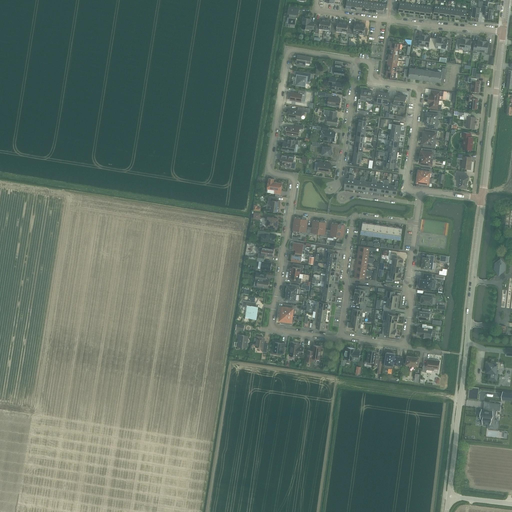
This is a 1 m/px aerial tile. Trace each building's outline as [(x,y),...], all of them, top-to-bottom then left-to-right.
[(379,3),(378,12),(383,13),(384,11),(386,11),(387,4),(379,3)] [(480,11),(483,11),(483,6),(480,5),(480,8),(473,7),(472,17),(479,18),(480,11)] [(289,17),(287,17),(286,23),(288,23),(288,24),(295,25),(296,18),(296,15),(298,15),(299,8),(289,6),(288,13),(289,14),(289,17)] [(482,14),(485,15),(485,18),(491,19),(493,9),(489,9),(489,6),(487,6),(484,6),(483,6),(483,11),(482,14)] [(303,18),(301,29),(310,30),(310,29),(314,30),(315,22),(311,22),(311,19),(303,18)] [(319,29),(324,30),(325,22),(326,19),(320,18),(320,22),(317,22),(316,29),(319,30),(319,29)] [(325,22),(324,30),(329,31),(333,32),(334,24),(331,24),(331,20),(326,19),(325,22)] [(334,24),(333,32),(336,32),(341,32),(343,22),(343,21),(337,21),(337,25),(334,24)] [(343,22),(341,32),(347,33),(346,34),(350,34),(351,27),(348,26),(348,22),(343,21),(343,22)] [(351,27),(350,34),(353,34),(358,34),(360,24),(354,23),(354,27),(351,27)] [(360,24),(358,34),(364,35),(363,36),(367,36),(368,29),(365,29),(365,24),(360,24)] [(416,36),(414,47),(418,47),(418,46),(423,47),(425,35),(419,34),(419,36),(416,36)] [(425,35),(423,47),(429,47),(428,48),(432,49),(433,38),(430,38),(430,36),(425,35)] [(433,38),(432,49),(435,49),(435,48),(441,49),(442,37),(437,37),(436,38),(433,38)] [(442,37),(441,49),(446,50),(446,51),(449,51),(451,40),(447,40),(448,38),(442,37)] [(459,50),(464,50),(466,38),(460,38),(460,40),(457,39),(455,50),(459,51),(459,50)] [(466,38),(464,50),(469,51),(469,52),(473,52),(474,42),(471,41),(471,39),(466,38)] [(474,42),(473,52),(476,53),(476,52),(482,53),(483,41),(478,40),(477,42),(474,42)] [(483,41),(482,53),(487,53),(487,54),(490,55),(492,44),(488,44),(489,42),(483,41)] [(298,55),(296,65),(305,67),(306,63),(310,64),(311,57),(298,55)] [(334,74),(340,75),(340,74),(344,75),(345,69),(341,68),(342,65),(342,62),(336,61),(335,64),(335,67),(332,66),(331,73),(334,74)] [(410,68),(408,78),(444,83),(446,69),(442,68),(442,72),(410,68)] [(293,81),(293,85),(306,87),(306,84),(309,84),(311,77),(313,78),(314,74),(304,72),(303,75),(296,74),(295,81),(293,81)] [(332,84),(332,90),(341,91),(343,83),(335,82),(336,79),(329,77),(328,84),(332,84)] [(468,82),(472,83),(472,84),(471,85),(471,87),(471,91),(479,92),(480,82),(477,81),(477,78),(468,77),(468,78),(468,80),(468,82)] [(305,91),(298,90),(298,93),(291,92),(290,100),(301,102),(302,94),(304,95),(305,91)] [(366,100),(369,101),(368,103),(374,104),(375,98),(372,97),(373,91),(371,91),(371,90),(368,90),(367,90),(366,100)] [(429,94),(428,99),(439,100),(440,96),(443,96),(444,92),(431,90),(431,94),(429,94)] [(375,98),(374,104),(382,105),(383,103),(382,103),(384,92),(383,92),(380,91),(380,92),(378,92),(378,98),(375,98)] [(382,103),(383,103),(385,103),(385,106),(390,107),(391,100),(388,100),(389,94),(388,93),(385,92),(384,92),(382,103)] [(328,97),(327,105),(339,107),(341,99),(331,97),(332,94),(326,93),(325,97),(328,97)] [(391,100),(390,107),(396,107),(396,105),(399,105),(401,94),(400,94),(396,94),(396,95),(395,94),(394,101),(391,100)] [(467,104),(468,105),(469,105),(469,108),(476,109),(477,105),(477,102),(478,99),(472,99),(473,95),(467,94),(466,102),(466,103),(467,104)] [(429,104),(429,108),(441,110),(442,105),(438,105),(439,100),(428,99),(428,103),(429,104)] [(301,120),(301,115),(302,115),(305,114),(305,112),(306,109),(298,107),(297,111),(290,109),(288,118),(301,120)] [(324,110),(324,114),(326,117),(328,117),(327,124),(336,126),(338,118),(336,118),(337,112),(330,111),(324,110)] [(426,115),(425,115),(425,118),(437,120),(438,117),(439,118),(440,111),(431,110),(430,113),(426,112),(426,115)] [(458,115),(458,116),(460,116),(465,117),(464,119),(467,120),(466,127),(474,128),(475,124),(475,121),(475,118),(470,117),(471,113),(465,112),(459,112),(459,113),(458,115)] [(358,119),(357,125),(366,126),(367,120),(366,120),(366,117),(360,116),(360,119),(358,119)] [(425,122),(425,124),(429,125),(428,128),(438,129),(439,123),(437,122),(437,120),(425,118),(424,120),(425,122)] [(392,124),(391,129),(400,131),(401,125),(399,125),(400,122),(393,121),(393,124),(392,124)] [(296,124),(295,127),(287,126),(287,127),(286,127),(285,130),(286,130),(287,131),(286,135),(298,136),(300,128),(303,129),(304,126),(296,124)] [(324,133),(323,139),(328,140),(328,141),(331,141),(334,141),(335,132),(328,131),(328,128),(322,128),(321,132),(324,133)] [(424,135),(423,134),(422,137),(435,139),(436,135),(437,135),(438,131),(428,129),(428,132),(424,132),(424,135)] [(464,137),(463,149),(472,150),(473,137),(470,137),(471,133),(463,132),(462,136),(464,137)] [(423,141),(422,143),(425,144),(425,147),(435,148),(436,144),(434,143),(435,139),(422,137),(422,140),(423,141)] [(298,141),(291,140),(288,139),(287,142),(284,142),(282,150),(294,152),(296,144),(298,144),(298,141)] [(323,146),(321,155),(331,156),(331,155),(332,155),(332,154),(332,152),(332,151),(332,148),(323,146)] [(421,154),(419,154),(419,157),(432,159),(432,154),(434,154),(435,150),(427,149),(426,152),(421,151),(421,154)] [(294,156),(282,154),(281,160),(283,160),(282,167),(290,168),(291,162),(293,162),(294,156)] [(462,167),(470,168),(471,157),(465,157),(465,154),(458,154),(458,159),(463,159),(462,167)] [(359,166),(360,163),(361,164),(362,158),(352,157),(351,162),(352,162),(354,162),(353,165),(359,166)] [(420,160),(420,163),(425,164),(424,166),(432,168),(433,163),(431,163),(432,159),(419,157),(419,160),(420,160)] [(318,172),(330,173),(331,164),(319,162),(318,172)] [(395,168),(396,163),(386,162),(386,165),(383,165),(382,170),(392,171),(393,168),(395,168)] [(418,173),(417,173),(416,176),(429,178),(430,173),(431,173),(432,169),(422,168),(422,171),(419,170),(418,173)] [(455,175),(455,177),(457,178),(457,181),(458,182),(459,182),(458,188),(464,188),(464,189),(466,189),(467,186),(467,181),(468,181),(469,176),(466,176),(462,176),(463,172),(456,171),(455,175)] [(417,179),(417,182),(420,183),(419,186),(429,187),(430,183),(428,183),(429,178),(416,176),(416,179),(417,179)] [(269,178),(267,189),(268,189),(267,192),(274,193),(280,194),(281,191),(282,183),(273,182),(274,179),(269,178)] [(368,181),(366,191),(373,192),(375,178),(372,178),(372,182),(368,181)] [(392,185),(390,195),(396,196),(398,182),(395,181),(395,185),(392,185)] [(278,197),(269,196),(268,204),(270,205),(269,211),(278,212),(279,206),(280,206),(280,202),(277,201),(278,197)] [(266,225),(267,226),(267,227),(276,228),(278,219),(268,217),(268,221),(266,222),(266,225)] [(297,231),(299,231),(301,218),(295,218),(293,232),(296,233),(297,231)] [(301,218),(299,231),(302,231),(302,234),(308,235),(309,227),(306,227),(307,219),(301,218)] [(309,227),(308,235),(315,236),(315,233),(318,234),(320,221),(313,220),(312,227),(309,227)] [(320,221),(318,234),(321,234),(320,236),(327,237),(328,230),(325,229),(326,222),(320,221)] [(362,222),(361,234),(367,235),(369,223),(362,222)] [(328,230),(327,237),(334,238),(334,236),(337,236),(338,224),(332,223),(331,230),(328,230)] [(369,223),(367,235),(374,236),(376,224),(369,223)] [(338,224),(337,236),(339,237),(339,239),(343,240),(345,225),(338,224)] [(376,224),(374,236),(381,237),(382,225),(376,224)] [(382,225),(381,237),(387,238),(389,226),(383,225),(382,225)] [(389,226),(387,238),(394,239),(396,227),(389,226)] [(396,227),(394,239),(401,240),(402,228),(396,227)] [(275,236),(270,235),(270,232),(266,232),(258,231),(257,236),(262,237),(261,241),(274,243),(275,236)] [(294,243),(293,249),(296,250),(295,252),(305,254),(305,251),(303,250),(303,247),(304,244),(294,243)] [(258,253),(258,258),(264,259),(265,255),(272,257),(273,249),(262,247),(259,247),(259,248),(258,248),(257,250),(257,252),(258,253)] [(327,251),(326,257),(337,259),(338,253),(335,253),(335,250),(328,249),(328,252),(327,251)] [(292,255),(291,261),(301,263),(302,256),(305,257),(305,254),(295,252),(295,255),(292,255)] [(358,252),(357,258),(374,261),(374,258),(369,258),(369,257),(368,257),(369,253),(358,252)] [(392,264),(402,265),(402,266),(403,260),(400,259),(401,259),(396,258),(397,254),(391,254),(390,259),(392,260),(392,264)] [(422,264),(421,268),(428,269),(433,270),(434,262),(433,262),(434,259),(434,256),(428,255),(428,258),(426,258),(423,257),(422,261),(422,264)] [(258,258),(257,258),(257,261),(261,262),(260,269),(270,271),(271,263),(264,262),(264,259),(258,258)] [(505,264),(501,258),(495,263),(496,265),(495,266),(496,268),(494,270),(499,275),(505,270),(505,264)] [(290,268),(289,272),(300,274),(300,269),(303,270),(303,265),(293,263),(293,268),(290,268)] [(392,264),(391,271),(401,273),(402,265),(392,264)] [(356,265),(355,271),(372,274),(372,271),(367,270),(366,269),(367,266),(356,265)] [(388,275),(387,281),(393,282),(393,278),(398,279),(398,278),(401,279),(401,273),(391,271),(390,275),(388,275)] [(289,277),(291,282),(301,283),(301,278),(299,278),(300,274),(289,272),(289,277)] [(254,286),(257,287),(257,286),(267,288),(267,290),(269,280),(268,280),(266,277),(266,274),(256,273),(255,279),(254,286)] [(424,279),(421,279),(420,283),(419,283),(418,286),(419,286),(419,287),(431,289),(432,280),(431,280),(432,275),(424,273),(423,277),(424,278),(424,279)] [(286,289),(286,293),(296,294),(296,293),(297,293),(298,289),(297,289),(297,288),(299,288),(300,285),(291,284),(290,287),(287,286),(287,289),(286,289)] [(355,289),(354,294),(364,296),(365,292),(368,293),(369,287),(363,286),(359,285),(358,289),(355,289)] [(386,290),(386,296),(389,297),(388,301),(398,302),(399,298),(398,298),(398,296),(395,295),(395,292),(392,291),(386,290)] [(286,296),(285,299),(288,299),(287,302),(296,303),(296,300),(295,300),(296,294),(286,293),(285,296),(286,296)] [(425,296),(422,296),(421,299),(420,302),(421,302),(421,303),(432,304),(433,297),(434,297),(435,294),(425,293),(425,296)] [(360,303),(360,306),(366,307),(367,301),(364,301),(364,296),(354,294),(354,299),(354,300),(354,302),(360,303)] [(254,318),(255,318),(257,319),(258,307),(256,306),(256,303),(243,301),(242,306),(247,307),(245,317),(254,318)] [(315,305),(315,308),(327,310),(328,303),(320,302),(317,301),(317,305),(315,305)] [(384,304),(384,310),(385,310),(388,311),(389,311),(390,308),(396,309),(397,306),(397,307),(398,302),(388,301),(387,305),(384,304)] [(281,307),(280,313),(292,315),(293,309),(295,309),(296,305),(284,304),(283,307),(281,307)] [(351,315),(352,315),(361,317),(362,312),(365,313),(366,307),(360,306),(359,309),(353,309),(353,311),(352,310),(351,315)] [(316,312),(315,315),(326,316),(327,310),(315,308),(314,311),(316,312)] [(421,313),(418,313),(418,317),(419,317),(419,319),(429,320),(430,313),(429,312),(429,309),(422,308),(422,312),(421,311),(421,313)] [(384,310),(382,320),(387,321),(396,322),(397,322),(398,316),(395,316),(395,315),(391,314),(391,311),(389,311),(388,311),(385,310),(384,310)] [(280,313),(279,320),(281,320),(281,324),(293,325),(293,322),(291,322),(292,315),(280,313)] [(352,315),(351,322),(360,324),(361,317),(352,315)] [(324,329),(325,323),(313,321),(312,328),(316,328),(324,329)] [(387,321),(386,328),(395,329),(396,322),(387,321)] [(356,330),(355,333),(361,334),(362,328),(360,328),(360,324),(351,322),(350,322),(349,328),(352,329),(356,330)] [(417,327),(417,335),(420,335),(420,337),(428,337),(428,336),(431,336),(432,329),(433,326),(427,325),(426,328),(422,328),(417,327)] [(380,333),(379,337),(387,338),(388,335),(392,336),(392,335),(395,335),(396,329),(395,329),(386,328),(383,327),(383,328),(382,334),(380,333)] [(240,335),(238,347),(247,348),(248,341),(248,336),(240,335)] [(262,352),(267,353),(268,345),(264,344),(264,343),(265,338),(257,337),(255,347),(263,348),(262,352)] [(272,349),(272,351),(273,352),(280,353),(284,353),(285,343),(283,343),(282,343),(280,343),(278,342),(279,340),(274,340),(272,349)] [(291,342),(290,356),(297,357),(298,353),(302,354),(303,348),(300,347),(299,347),(299,346),(299,343),(291,342)] [(307,350),(306,361),(312,362),(313,358),(319,359),(320,355),(321,352),(320,352),(321,347),(313,345),(313,348),(312,351),(307,350)] [(345,352),(344,354),(345,354),(345,355),(346,355),(345,359),(353,360),(353,358),(355,358),(359,359),(359,358),(360,351),(360,352),(356,351),(356,352),(355,352),(355,351),(354,351),(355,351),(355,349),(355,348),(347,347),(346,351),(345,351),(345,352)] [(367,361),(367,362),(372,362),(371,365),(378,366),(379,356),(376,355),(376,351),(368,350),(367,361)] [(395,354),(387,353),(385,364),(386,364),(385,367),(386,368),(391,368),(392,368),(392,365),(393,365),(393,364),(401,365),(402,358),(396,357),(396,358),(395,358),(394,358),(395,354)] [(412,357),(407,356),(406,364),(418,366),(419,358),(414,357),(413,357),(412,357)] [(433,360),(428,359),(427,366),(423,365),(422,371),(426,372),(426,370),(434,371),(434,368),(438,369),(439,361),(435,360),(433,360),(432,360),(433,360)] [(488,379),(496,380),(497,371),(495,370),(496,368),(497,368),(497,365),(496,365),(496,364),(496,363),(496,364),(493,363),(493,362),(490,362),(490,363),(488,363),(488,362),(487,362),(487,363),(486,363),(486,367),(487,367),(486,371),(486,372),(489,372),(489,373),(488,379)] [(482,410),(481,419),(484,419),(483,424),(494,425),(495,420),(496,410),(500,410),(500,404),(490,403),(490,409),(483,408),(483,410),(482,410)]
